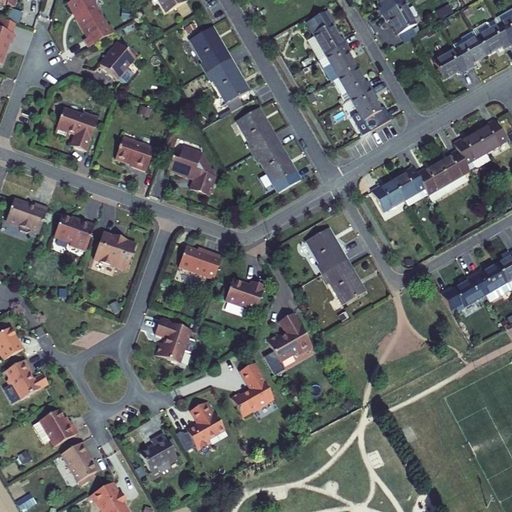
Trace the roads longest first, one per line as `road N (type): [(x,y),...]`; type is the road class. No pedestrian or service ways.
road 1 (residential): [(337,186),(395,286),(511,219)]
road 2 (residential): [(227,0),(334,180)]
road 3 (residential): [(337,186),(242,237),(169,214)]
road 4 (residential): [(169,214),(0,153)]
road 5 (residential): [(110,340),(71,362),(102,416),(140,394)]
road 6 (residential): [(110,340),(130,329),(169,214)]
road 7 (residential): [(349,9),(420,131)]
